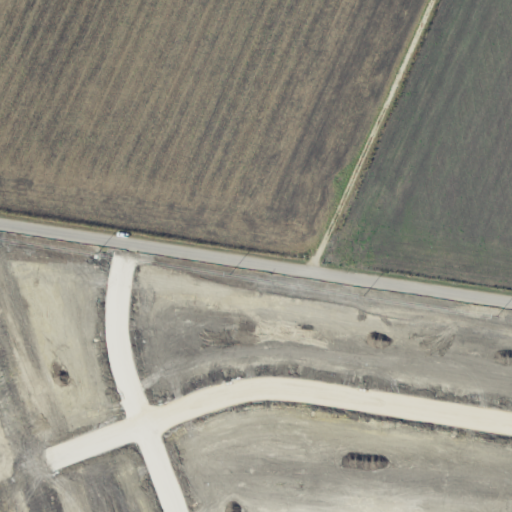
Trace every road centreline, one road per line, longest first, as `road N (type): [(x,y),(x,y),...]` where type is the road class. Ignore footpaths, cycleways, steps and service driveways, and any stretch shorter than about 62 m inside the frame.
road 1 (tertiary): [(0,225),(511,303)]
road 2 (residential): [(511,423),(265,388),(213,398),(55,457)]
road 3 (residential): [(126,244),(118,348),(176,511)]
